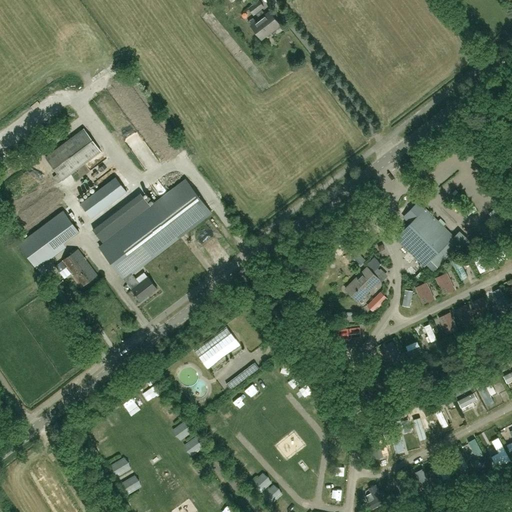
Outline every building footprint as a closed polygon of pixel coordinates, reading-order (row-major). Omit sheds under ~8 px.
[(249,22),(252,26),(262,39),(281,25),(271,12),(267,15),(262,8),(265,6),(260,0),(259,0),(249,7),(254,14),(256,13),(261,20),(257,22),(254,18),(249,22)] [(84,129),(46,157),(63,180),(101,151),(84,129)] [(155,142),(166,134),(163,129),(152,137),(155,142)] [(142,161),(153,152),(138,134),(127,143),(142,161)] [(449,147),(454,155),(461,151),(456,143),(449,147)] [(169,147),(170,153),(167,154),(168,160),(179,158),(176,146),(169,147)] [(87,178),(83,173),(78,176),(75,172),(73,174),(80,183),(87,178)] [(80,203),(92,219),(127,192),(116,176),(80,203)] [(451,185),(447,179),(437,184),(441,191),(451,185)] [(187,180),(154,205),(101,246),(125,277),(124,278),(132,289),(141,301),(157,288),(149,277),(140,283),(131,272),(178,236),(179,236),(211,212),(187,180)] [(103,243),(151,206),(141,193),(93,230),(103,243)] [(511,208),(507,202),(496,210),(502,217),(511,209),(511,208)] [(425,208),(402,232),(423,253),(417,258),(424,266),(426,264),(432,258),(436,262),(434,264),(433,265),(433,266),(436,269),(437,270),(457,250),(449,241),(453,237),(425,208)] [(79,231),(64,210),(19,244),(35,265),(79,231)] [(472,244),(484,235),(481,230),(468,239),(472,244)] [(189,243),(192,253),(203,249),(199,239),(189,243)] [(78,249),(62,261),(82,287),(97,275),(78,249)] [(368,267),(346,289),(358,301),(380,280),(380,281),(386,275),(378,267),(381,264),(375,257),(366,266),(368,267)] [(461,260),(455,262),(465,283),(471,281),(461,260)] [(446,274),(436,278),(444,295),(454,290),(446,274)] [(426,284),(416,289),(424,305),(434,300),(426,284)] [(380,292),(366,306),(373,312),(387,298),(380,292)] [(483,297),(472,302),(480,318),(490,313),(483,297)] [(466,305),(456,310),(464,326),(474,321),(466,305)] [(449,313),(439,318),(447,334),(457,329),(449,313)] [(434,326),(428,328),(432,342),(438,340),(434,326)] [(227,327),(194,351),(208,370),(241,345),(227,327)] [(255,362),(247,367),(250,372),(258,366),(255,362)] [(205,404),(212,390),(200,384),(203,378),(189,371),(183,385),(194,391),(191,396),(205,404)] [(301,391),(309,385),(302,376),(294,382),(301,391)] [(235,377),(225,384),(230,390),(239,383),(235,377)] [(494,406),(500,403),(493,386),(486,388),(494,406)] [(146,396),(152,404),(164,396),(158,387),(146,396)] [(315,390),(308,395),(312,401),(319,396),(315,390)] [(469,419),(475,417),(466,401),(461,404),(469,419)] [(444,410),(438,412),(444,430),(450,428),(444,410)] [(493,433),(502,428),(499,422),(489,427),(493,433)] [(96,444),(108,430),(102,425),(90,438),(96,444)] [(192,443),(200,452),(207,446),(200,437),(192,443)] [(477,439),(472,441),(478,454),(483,452),(477,439)] [(191,459),(199,452),(192,444),(184,451),(191,459)] [(242,471),(253,463),(248,455),(237,463),(242,471)] [(252,483),(262,474),(256,468),(246,477),(252,483)] [(211,492),(218,487),(212,478),(205,484),(211,492)] [(385,503),(375,485),(368,489),(373,499),(367,503),(371,510),(385,503)] [(141,510),(147,506),(142,499),(136,503),(141,510)] [(228,500),(218,508),(221,511),(225,511),(233,506),(228,500)] [(136,503),(132,505),(135,511),(138,511),(141,511),(136,503)]
